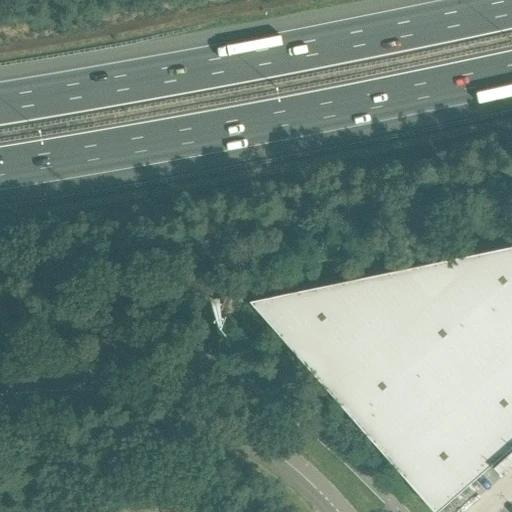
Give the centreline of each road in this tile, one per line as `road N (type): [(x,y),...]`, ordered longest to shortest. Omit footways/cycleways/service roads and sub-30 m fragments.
road 1 (motorway): [(511,6),(0,101)]
road 2 (motorway): [(0,166),(511,71)]
road 3 (secondary): [(336,511),(268,449),(154,400),(72,389),(0,395)]
